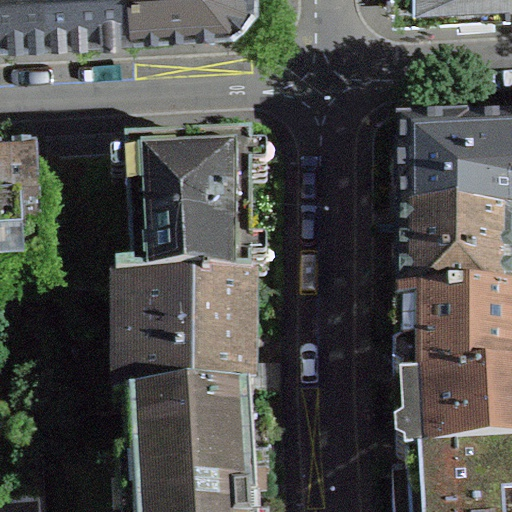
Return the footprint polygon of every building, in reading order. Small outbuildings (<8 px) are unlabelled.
[(0,0),(0,18),(5,18),(5,17),(48,15),(47,0),(0,0)] [(47,0),(48,15),(91,12),(91,13),(131,11),(130,10),(133,10),(132,0),(47,0)] [(132,0),(133,10),(226,5),(226,6),(234,5),(239,0),(238,0),(132,0)] [(511,200),(511,140),(467,143),(466,142),(465,141),(463,140),(404,143),(404,144),(402,145),(402,146),(402,168),(401,168),(400,170),(399,171),(399,206),(399,208),(401,209),(402,209),(401,231),(509,232),(509,200),(511,200)] [(251,294),(252,154),(128,164),(135,294),(251,294)] [(128,164),(35,166),(40,270),(41,299),(135,294),(128,164)] [(40,270),(35,166),(0,167),(0,283),(5,283),(7,283),(6,272),(40,270)] [(509,232),(401,231),(401,313),(511,314),(511,232),(509,232)] [(135,412),(251,406),(251,294),(135,294),(135,323),(115,323),(115,364),(135,364),(135,412)] [(393,385),(401,390),(401,398),(511,391),(511,313),(511,314),(401,313),(401,361),(393,366),(393,385)] [(511,391),(401,398),(403,441),(400,444),(396,446),(397,461),(405,465),(405,472),(511,465),(511,391)] [(254,511),(255,511),(257,511),(256,495),(260,495),(266,494),(265,474),(263,475),(262,457),(252,457),(250,439),(253,439),(251,406),(135,412),(126,412),(127,427),(129,427),(132,477),(145,476),(146,511),(254,511)] [(511,511),(511,465),(405,472),(405,474),(407,498),(392,499),(393,511),(511,511)]
